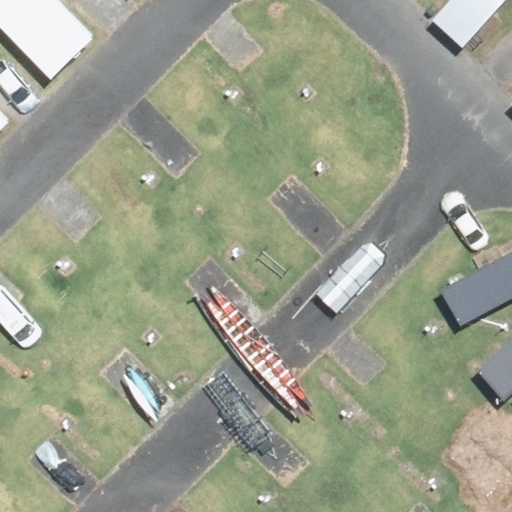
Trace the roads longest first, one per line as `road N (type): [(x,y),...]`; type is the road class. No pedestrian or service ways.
road 1 (residential): [(489,127),(116,511)]
road 2 (residential): [(173,0),(0,184)]
road 3 (residential): [(360,0),(489,127)]
